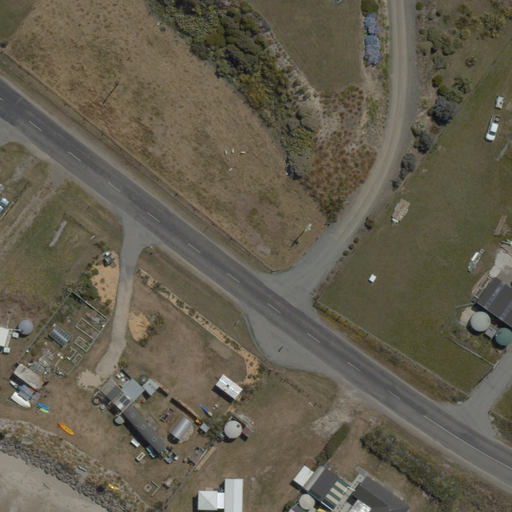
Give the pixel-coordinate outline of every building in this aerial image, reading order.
[(132,376),(120,389),(137,405),(149,392),(132,376)] [(238,449),(255,465),(266,452),(249,437),(238,449)] [(212,453),(224,462),(236,447),(225,438),(212,453)] [(349,488),(319,465),(301,488),(332,511),(349,488)] [(366,476),(354,493),(371,504),(365,511),(405,511),(409,506),(366,476)]
